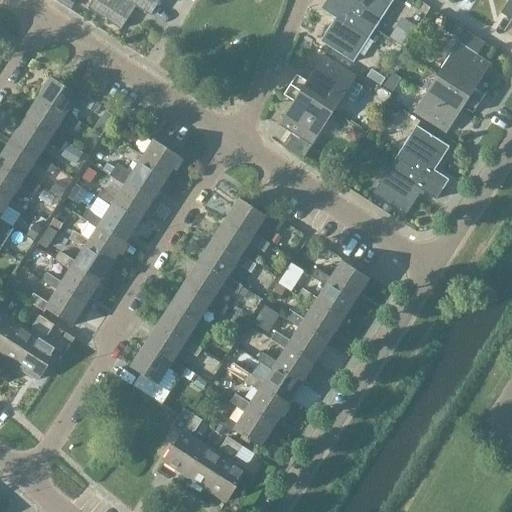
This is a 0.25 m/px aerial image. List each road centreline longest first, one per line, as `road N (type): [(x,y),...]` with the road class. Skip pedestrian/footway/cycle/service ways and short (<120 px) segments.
road 1 (residential): [(28,481),(241,145)]
road 2 (residential): [(276,511),(434,269)]
road 3 (residential): [(42,14),(241,145)]
road 4 (residential): [(241,145),(434,269)]
road 5 (residential): [(241,145),(302,0)]
road 6 (residential): [(434,269),(511,153)]
